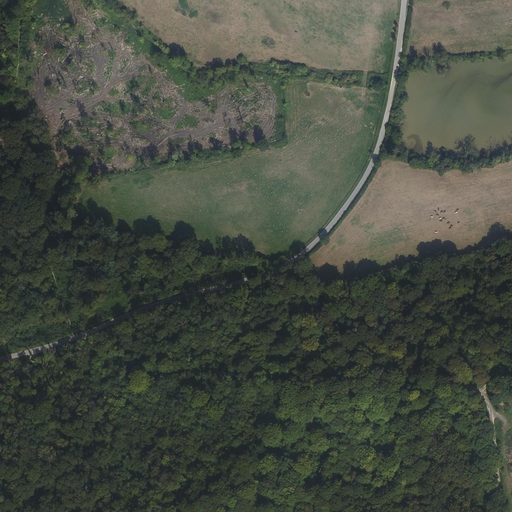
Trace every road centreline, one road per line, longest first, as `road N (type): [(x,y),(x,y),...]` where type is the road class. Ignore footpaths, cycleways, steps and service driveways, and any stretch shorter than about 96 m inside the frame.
road 1 (unclassified): [(0,358),(75,340),(151,306),(255,275),(324,232),(356,191),(382,128),(404,0)]
road 2 (track): [(75,340),(101,360),(128,367),(481,390)]
road 3 (track): [(481,390),(506,511)]
